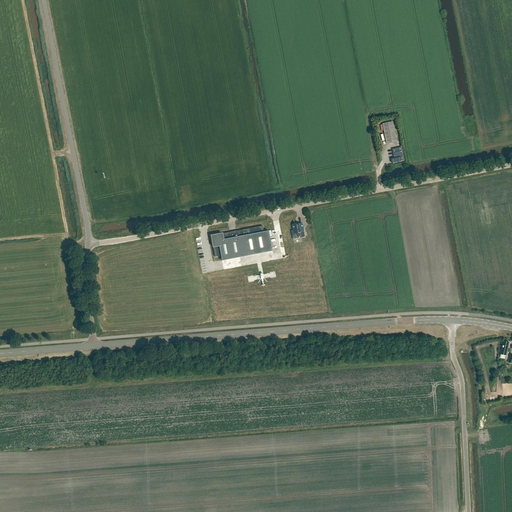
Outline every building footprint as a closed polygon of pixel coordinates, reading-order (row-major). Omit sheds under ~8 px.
[(387,144),(397,142),(393,122),(383,124),(387,144)] [(393,149),(394,158),(391,159),(392,163),(404,161),(402,148),(393,149)] [(304,231),(303,224),(297,226),(297,224),(293,225),(294,230),(291,231),(293,240),(299,238),(299,237),(301,237),(301,238),(305,237),(304,231)] [(264,232),(262,226),(249,229),(239,231),(211,236),(211,238),(215,257),(221,256),(222,261),(241,257),(272,251),(268,231),(264,232)] [(507,356),(508,351),(509,347),(508,347),(509,343),(504,341),(503,345),(501,354),(500,358),(505,359),(506,356),(507,356)]
